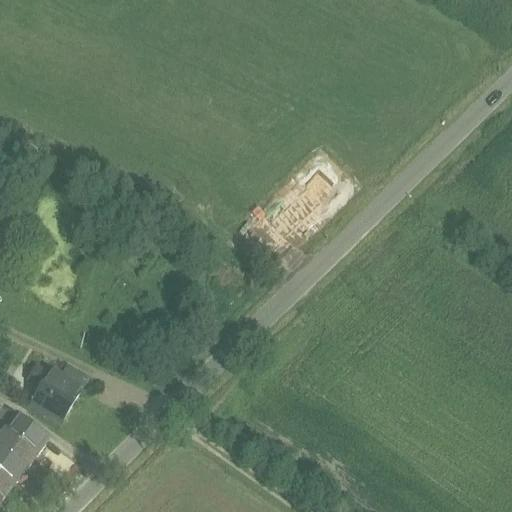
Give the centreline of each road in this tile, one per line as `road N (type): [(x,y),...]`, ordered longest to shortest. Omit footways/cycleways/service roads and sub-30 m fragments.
road 1 (unclassified): [(74,511),(511,79)]
road 2 (track): [(177,412),(0,328)]
